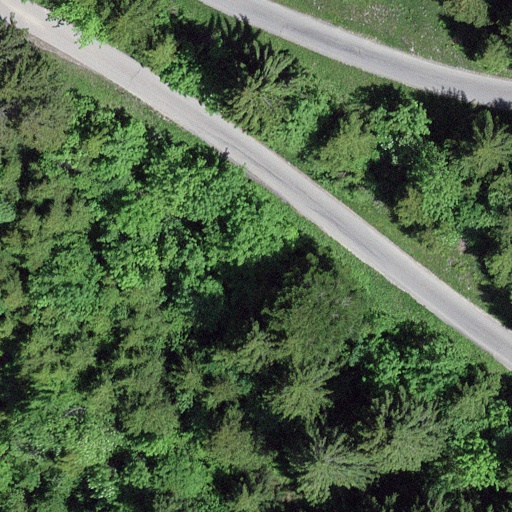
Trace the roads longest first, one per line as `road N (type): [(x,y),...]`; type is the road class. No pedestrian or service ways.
road 1 (unclassified): [(0,3),(165,98),(511,349)]
road 2 (unclassified): [(511,94),(359,54),(237,0)]
